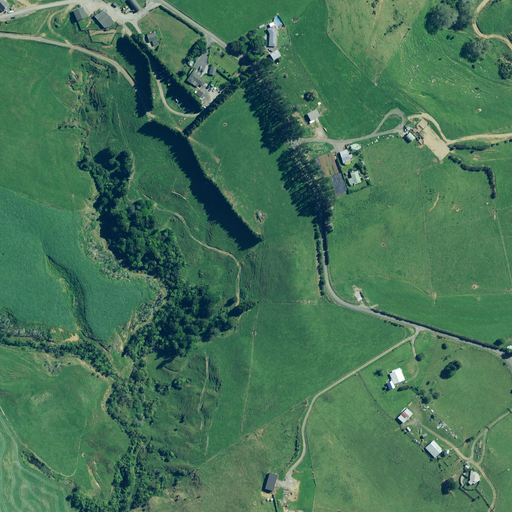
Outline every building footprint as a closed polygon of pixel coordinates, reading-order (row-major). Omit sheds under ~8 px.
[(141,8),(134,0),(127,0),(137,12),(141,8)] [(86,17),(82,7),(73,11),(77,21),(86,17)] [(114,23),(103,9),(94,17),(104,28),(108,27),(114,23)] [(276,33),(273,26),(270,27),(271,28),(267,29),(269,34),(268,46),(275,47),(276,33)] [(158,45),(155,33),(147,35),(148,42),(152,41),(153,46),(158,45)] [(280,56),(277,50),(270,55),(273,60),(280,56)] [(199,76),(192,72),(186,81),(197,87),(198,85),(202,87),(206,81),(199,76)] [(319,116),(316,110),(307,114),(310,121),(319,116)] [(409,132),(405,137),(410,142),(415,138),(409,132)] [(348,155),(347,150),(339,152),(343,164),(350,161),(349,158),(352,158),(351,154),(348,155)] [(360,183),(357,171),(350,174),(351,178),(348,179),(349,185),(353,183),(354,185),(360,183)] [(405,380),(400,368),(392,372),(392,373),(389,374),(393,385),(405,380)] [(394,388),(391,381),(386,383),(389,390),(394,388)] [(412,414),(406,409),(397,418),(403,423),(412,414)] [(410,428),(409,428),(407,429),(408,430),(408,431),(415,437),(418,432),(412,427),(411,428),(410,427),(410,428)] [(437,445),(438,444),(436,443),(433,441),(425,448),(434,458),(442,450),(437,445)] [(477,482),(479,481),(480,480),(480,479),(479,479),(479,477),(476,473),(473,472),(473,471),(470,471),(469,481),(468,483),(470,485),(473,483),(474,484),(477,482)]
